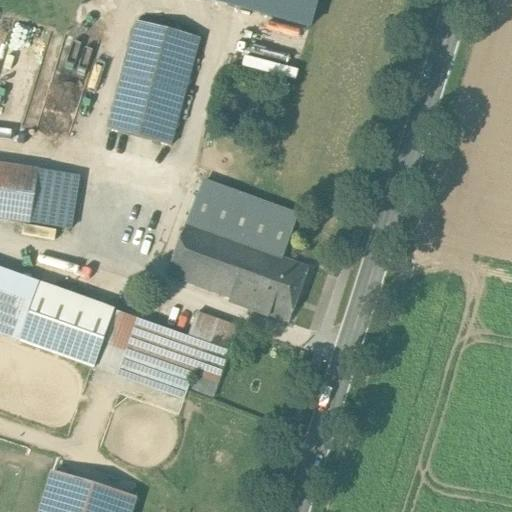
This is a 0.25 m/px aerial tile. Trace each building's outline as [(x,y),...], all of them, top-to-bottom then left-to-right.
[(318,0),(201,0),(310,30),(318,0)] [(176,149),(203,42),(138,25),(111,132),(176,149)] [(244,57),(242,67),(295,77),(297,67),(244,57)] [(0,164),(0,219),(75,231),(83,176),(0,164)] [(202,182),(187,224),(279,258),(282,259),(298,217),(202,182)] [(269,286),(279,258),(187,224),(168,276),(230,299),(239,275),(269,286)] [(309,269),(282,259),(279,258),(269,286),(239,275),(230,299),(269,313),(268,316),(289,324),(309,269)] [(0,269),(0,336),(184,402),(189,389),(216,399),(241,330),(200,315),(191,339),(0,269)] [(147,511),(149,508),(56,475),(42,511),(147,511)]
